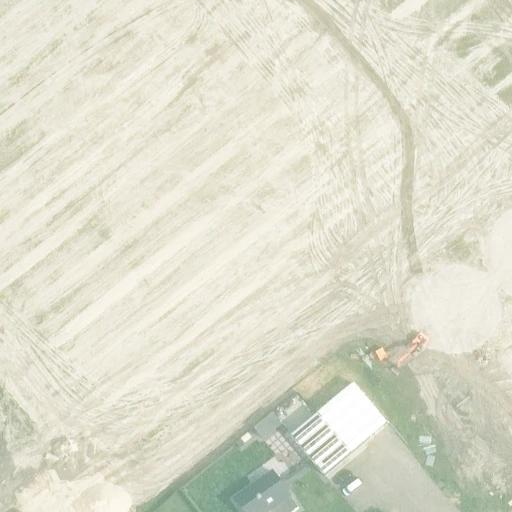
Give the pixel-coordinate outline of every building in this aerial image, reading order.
[(511,0),(463,0),(511,60),(511,0)] [(493,372),(485,379),(502,400),(510,393),(493,372)] [(325,476),(387,424),(353,383),(291,436),(325,476)] [(248,434),(240,440),(245,445),(252,439),(248,434)] [(239,449),(245,445),(240,440),(235,444),(239,449)] [(292,511),(298,508),(272,472),(234,499),(243,511),(292,511)]
